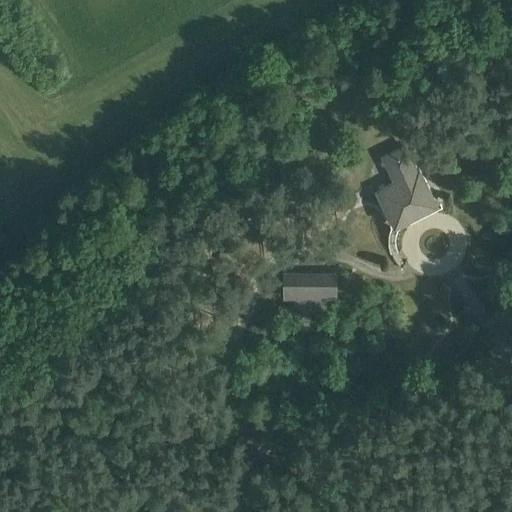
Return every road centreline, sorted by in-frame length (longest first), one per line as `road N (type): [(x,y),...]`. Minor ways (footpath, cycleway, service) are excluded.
road 1 (unclassified): [(0,399),(262,422),(318,464),(355,511)]
road 2 (track): [(82,402),(66,375),(0,313)]
